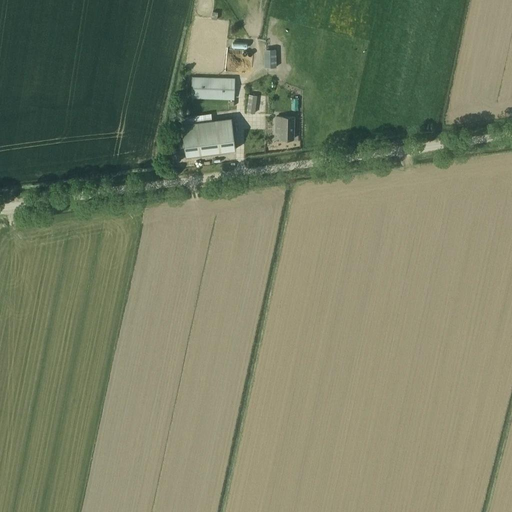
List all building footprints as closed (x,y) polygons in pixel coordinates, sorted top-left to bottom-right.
[(275,66),(275,48),(264,48),(264,66),(275,66)] [(235,78),(192,76),(191,98),(234,99),(235,78)] [(258,95),(249,94),(246,112),(256,114),(258,95)] [(184,155),(235,148),(230,115),(179,123),(184,155)] [(276,125),(281,125),(281,138),(294,139),(294,117),(276,116),(276,125)]
